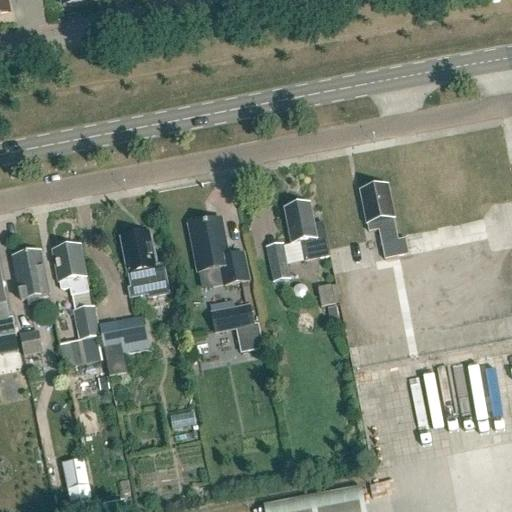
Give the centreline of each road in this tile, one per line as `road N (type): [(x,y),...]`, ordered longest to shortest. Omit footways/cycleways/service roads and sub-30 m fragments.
road 1 (residential): [(405,127),(0,202)]
road 2 (secondary): [(0,156),(397,80)]
road 3 (residential): [(0,53),(286,0)]
